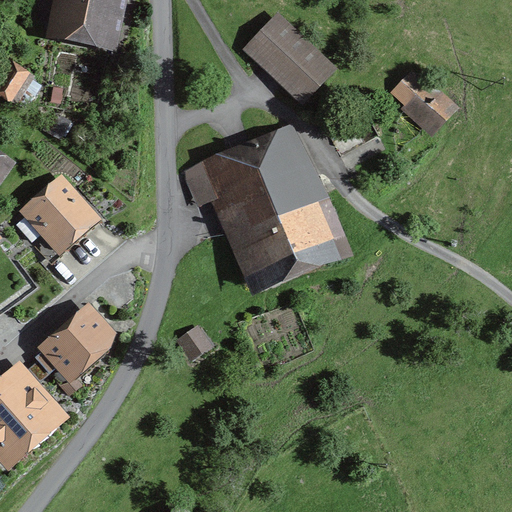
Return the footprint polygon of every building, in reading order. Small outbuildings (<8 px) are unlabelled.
[(53,0),(49,36),(116,51),(127,0),(53,0)] [(243,49),(302,106),(338,69),(278,12),(243,49)] [(14,99),(17,103),(26,90),(35,97),(43,86),(33,80),(35,76),(9,58),(0,70),(0,94),(9,101),(14,99)] [(392,93),(404,105),(401,109),(432,137),(460,107),(413,68),(392,93)] [(48,132),(61,140),(71,123),(58,115),(48,132)] [(355,258),(290,124),(181,172),(198,208),(212,201),(253,296),(355,258)] [(0,187),(17,162),(0,150),(0,187)] [(62,186),(16,225),(46,259),(59,247),(59,248),(91,220),(62,186)] [(37,348),(70,383),(82,374),(111,347),(116,333),(89,302),(37,348)] [(192,362),(215,346),(198,325),(176,341),(192,362)] [(0,378),(0,461),(8,471),(70,417),(20,361),(0,378)] [(189,511),(178,503),(170,511),(189,511)]
